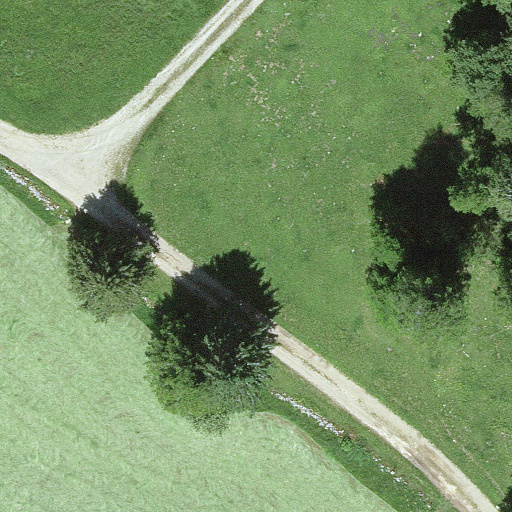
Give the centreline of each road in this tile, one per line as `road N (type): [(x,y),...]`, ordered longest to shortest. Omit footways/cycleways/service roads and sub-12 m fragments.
road 1 (track): [(477,511),(452,480),(341,384),(70,178),(0,140)]
road 2 (track): [(70,178),(243,0)]
